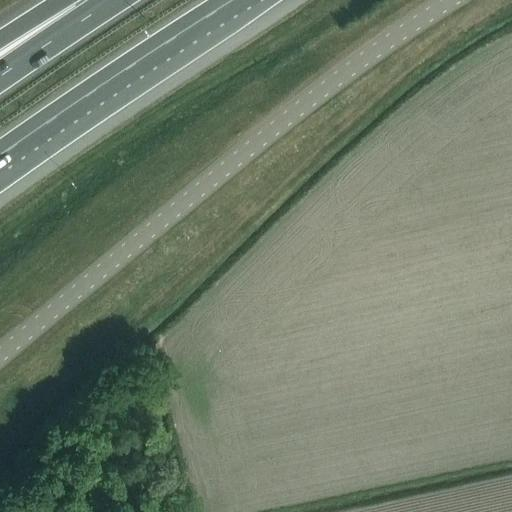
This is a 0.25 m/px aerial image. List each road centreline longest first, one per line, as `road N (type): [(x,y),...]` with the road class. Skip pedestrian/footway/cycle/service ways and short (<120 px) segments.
road 1 (track): [(0,423),(342,123),(511,12)]
road 2 (unclassified): [(0,355),(309,99),(456,0)]
road 3 (motorway): [(0,155),(234,0)]
road 4 (motorway): [(113,0),(0,78)]
